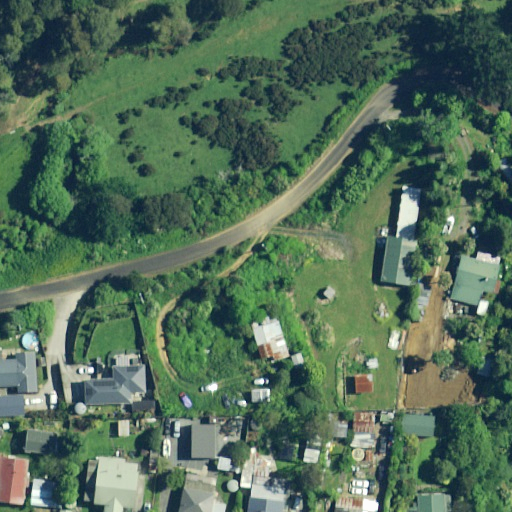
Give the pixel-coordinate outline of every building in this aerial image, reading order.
[(511,166),(506,158),(497,164),(511,187),(511,166)] [(417,286),(422,241),(384,237),(379,282),(417,286)] [(460,265),(450,299),(479,306),(477,312),(487,315),(491,303),(481,300),(484,291),(492,293),(502,257),(478,251),(476,256),(455,250),(452,263),(460,265)] [(328,286),(321,294),(330,302),(337,293),(328,286)] [(289,356),(277,314),(250,322),(263,364),(289,356)] [(305,366),(301,353),(291,357),(295,369),(305,366)] [(495,361),(482,357),(475,378),(488,382),(495,361)] [(0,387),(15,386),(14,361),(0,362),(0,387)] [(145,393),(144,367),(112,368),(113,380),(84,381),(85,406),(133,404),(132,394),(145,393)] [(371,391),(371,369),(351,370),(351,391),(371,391)] [(457,371),(436,370),(435,392),(455,393),(457,371)] [(373,394),(354,393),(352,446),(372,447),(373,394)] [(433,417),(402,415),(401,434),(432,437),(433,417)] [(244,435),(245,418),(224,417),(223,434),(244,435)] [(215,455),(216,421),(190,420),(189,454),(215,455)] [(58,434),(24,431),(23,443),(26,443),(25,452),(53,454),(54,452),(57,452),(58,434)] [(160,448),(149,448),(148,467),(159,468),(160,448)] [(319,451),(305,449),(303,462),(317,464),(319,451)] [(26,459),(0,456),(0,501),(23,504),(26,459)] [(87,460),(84,501),(93,502),(93,504),(105,505),(104,511),(122,511),(122,507),(134,508),(138,465),(124,464),(125,460),(97,457),(96,460),(87,460)] [(232,460),(219,458),(217,471),(230,472),(232,460)] [(286,511),(287,511),(282,511),(284,490),(288,490),(289,479),(269,478),(270,460),(243,458),(240,488),(251,489),(251,497),(248,497),(247,511),(286,511)] [(215,485),(185,479),(178,511),(224,511),(226,505),(212,502),(215,485)] [(30,505),(59,507),(60,501),(54,500),(56,482),(32,480),(30,505)] [(387,483),(378,482),(377,498),(387,498),(387,483)] [(451,511),(452,491),(433,492),(433,485),(417,485),(417,511),(451,511)] [(376,511),(378,501),(337,495),(334,511),(367,511),(376,511)]
